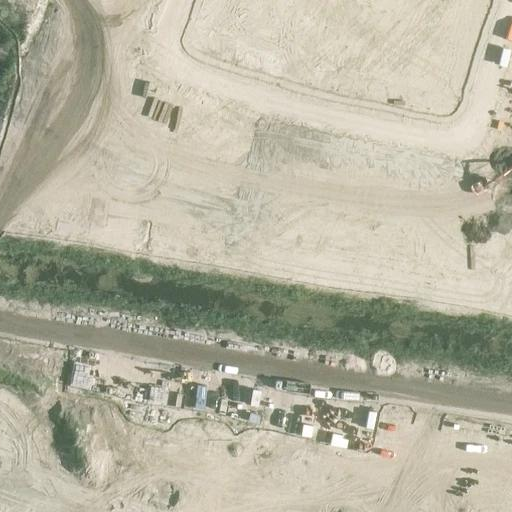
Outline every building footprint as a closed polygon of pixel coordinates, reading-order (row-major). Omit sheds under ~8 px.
[(100,0),(96,12),(112,17),(110,21),(125,26),(126,22),(137,26),(138,23),(145,15),(145,4),(145,1),(141,0),(100,0)] [(430,0),(467,12),(471,0),(430,0)] [(224,6),(211,46),(226,50),(225,53),(228,54),(227,57),(236,60),(250,14),(224,6)] [(401,11),(397,22),(408,26),(412,14),(401,11)] [(250,14),(236,60),(244,62),(245,59),(248,60),(249,57),(263,62),(276,22),(250,14)] [(412,14),(408,26),(420,29),(424,18),(412,14)] [(68,21),(65,32),(76,36),(80,24),(68,21)] [(316,58),(312,71),(337,79),(350,39),(325,31),(320,46),(316,45),(312,57),(316,58)] [(350,39),(337,79),(339,80),(348,87),(358,86),(361,87),(365,76),(369,77),(374,63),(370,62),(375,46),(351,38),(350,39)] [(77,57),(64,98),(89,106),(85,120),(98,124),(106,98),(93,94),(102,64),(77,57)] [(418,60),(404,101),(429,110),(434,95),(438,97),(443,82),(439,80),(443,68),(418,60)] [(135,109),(131,123),(135,125),(131,137),(157,145),(170,104),(144,96),(140,110),(135,109)] [(207,117),(194,158),(219,166),(223,154),(228,155),(233,137),(229,135),(232,125),(207,117)] [(491,160),(490,164),(505,168),(504,173),(511,175),(511,142),(498,138),(497,141),(490,150),(491,160)] [(159,161),(156,173),(167,176),(171,165),(159,161)] [(171,165),(167,176),(178,180),(182,169),(171,165)] [(173,458),(165,481),(181,487),(197,492),(196,496),(228,507),(229,504),(251,511),(263,511),(271,493),(275,494),(286,464),(281,463),(290,440),(266,431),(267,429),(254,425),(257,418),(230,408),(228,416),(215,411),(215,413),(192,405),(184,428),(179,426),(169,457),(173,458)] [(0,479),(0,505),(19,511),(26,511),(39,477),(14,469),(9,482),(0,479)] [(39,477),(26,511),(71,511),(74,505),(59,500),(64,486),(39,477)] [(335,485),(326,511),(328,511),(375,511),(379,501),(363,495),(365,490),(350,485),(348,490),(335,485)] [(119,511),(122,508),(114,505),(115,501),(102,496),(96,511),(119,511)]
